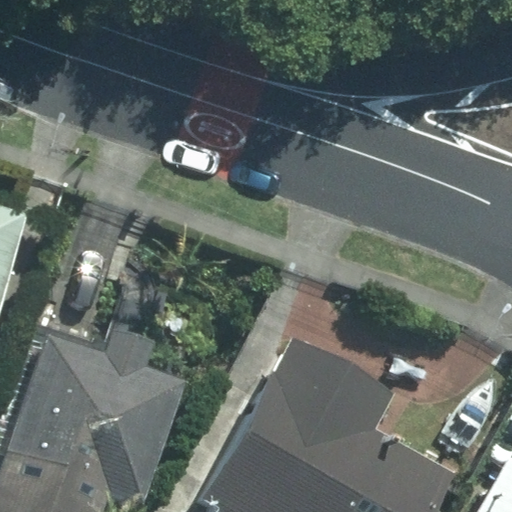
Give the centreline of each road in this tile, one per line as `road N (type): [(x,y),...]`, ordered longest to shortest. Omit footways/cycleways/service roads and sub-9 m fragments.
road 1 (residential): [(511,212),(0,29)]
road 2 (residential): [(93,0),(311,64),(420,69),(511,48)]
